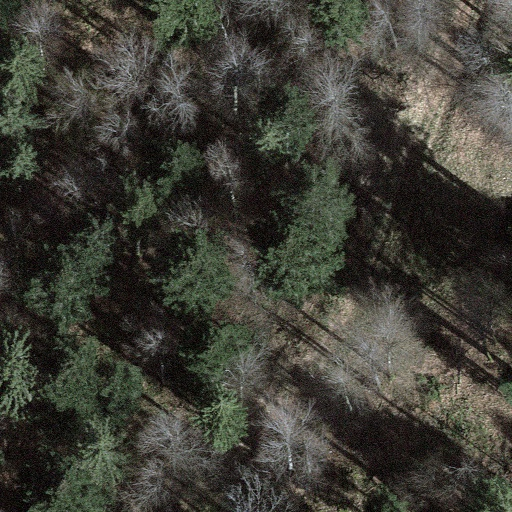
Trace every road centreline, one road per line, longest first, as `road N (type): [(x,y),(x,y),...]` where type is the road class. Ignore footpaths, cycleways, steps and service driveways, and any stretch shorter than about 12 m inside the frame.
road 1 (track): [(396,275),(137,511)]
road 2 (track): [(396,275),(511,176)]
